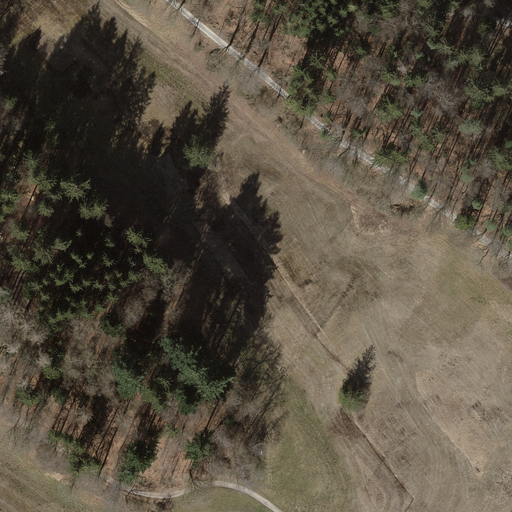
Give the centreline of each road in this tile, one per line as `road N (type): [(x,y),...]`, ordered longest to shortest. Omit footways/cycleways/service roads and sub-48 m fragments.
road 1 (track): [(511,260),(343,144),(171,0)]
road 2 (track): [(0,405),(130,489),(172,494),(209,483),(232,486),(277,511)]
